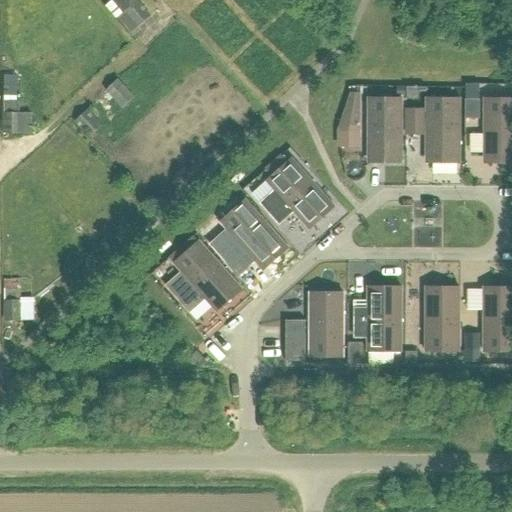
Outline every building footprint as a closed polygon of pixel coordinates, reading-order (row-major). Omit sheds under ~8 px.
[(155,21),(139,0),(122,12),(137,33),(155,21)] [(2,76),(2,97),(16,97),(16,76),(2,76)] [(360,132),(361,95),(351,95),(338,132),(360,132)] [(402,163),(402,99),(368,98),(368,135),(374,135),(374,163),(402,163)] [(511,163),(511,98),(484,99),(484,136),(490,136),(490,163),(511,163)] [(460,163),(460,99),(426,99),(426,135),(432,135),(432,163),(460,163)] [(5,103),(5,142),(21,141),(21,103),(5,103)] [(95,107),(76,126),(90,140),(109,121),(95,107)] [(406,110),(406,137),(423,137),(423,111),(406,110)] [(334,207),(292,159),(266,181),(275,191),(261,204),(263,207),(271,216),(276,221),(291,209),(295,204),(314,225),(334,207)] [(288,248),(245,200),(220,222),(244,250),(249,246),(267,266),(288,248)] [(221,308),(242,289),(199,241),(174,264),(181,273),(166,286),(187,309),(189,307),(207,291),(221,308)] [(401,352),(401,287),(374,287),(374,309),(367,309),(367,315),(355,315),(355,337),(367,337),(367,351),(401,352)] [(459,352),(459,287),(432,287),(432,315),(425,315),(425,352),(459,352)] [(511,352),(511,287),(490,288),(490,315),(483,315),(483,352),(511,352)] [(189,307),(187,309),(197,320),(217,303),(207,291),(189,307)] [(343,357),(343,293),(316,293),(316,320),(309,320),(309,357),(343,357)] [(11,301),(12,326),(28,326),(27,301),(11,301)] [(286,334),(286,362),(306,362),(306,334),(286,334)] [(351,362),(364,362),(363,344),(351,344),(351,362)] [(417,364),(417,352),(405,352),(405,364),(417,364)] [(475,364),(475,352),(463,352),(463,364),(475,364)]
